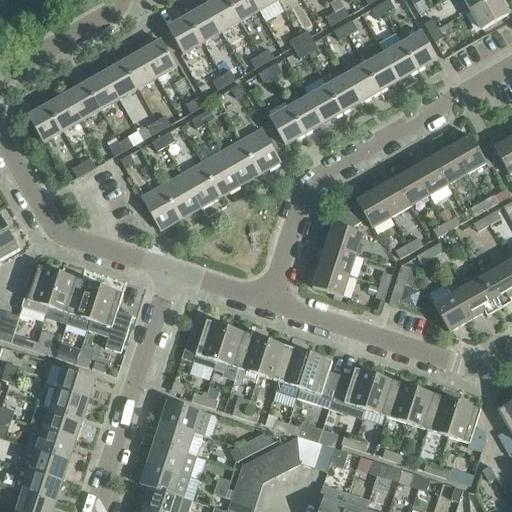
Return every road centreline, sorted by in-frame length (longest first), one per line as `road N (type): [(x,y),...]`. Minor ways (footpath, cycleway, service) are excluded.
road 1 (residential): [(511,67),(314,178),(269,300)]
road 2 (residential): [(95,511),(96,485),(169,270)]
road 3 (residential): [(269,300),(435,359),(511,357)]
road 4 (residential): [(0,137),(53,227),(169,270)]
road 5 (residential): [(0,77),(119,8)]
